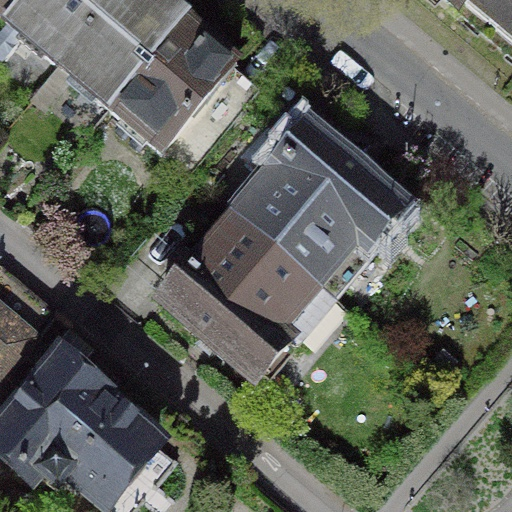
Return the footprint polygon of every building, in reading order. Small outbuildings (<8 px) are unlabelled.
[(7,28),(30,0),(0,0),(0,20),(5,25),(5,26),(7,28)] [(58,71),(117,0),(30,0),(7,28),(10,30),(56,68),(56,69),(58,71)] [(117,0),(58,71),(60,73),(61,72),(107,111),(106,112),(109,114),(184,25),(182,23),(181,23),(159,4),(153,0),(117,0)] [(511,0),(432,0),(460,23),(469,12),(511,48),(511,0)] [(184,25),(109,114),(111,116),(112,115),(157,153),(157,154),(187,179),(261,93),(236,72),(238,70),(233,66),(232,66),(209,47),(187,28),(187,27),(184,25)] [(368,254),(404,212),(357,171),(310,131),(273,174),(274,176),(237,220),(319,290),(357,245),(368,254)] [(319,290),(237,220),(199,265),(197,263),(160,307),(208,347),(255,387),(291,345),(292,346),(293,346),(295,347),(297,347),(299,346),(300,345),(301,344),(336,304),(319,290)] [(28,291),(0,266),(0,386),(59,317),(55,313),(51,317),(38,306),(25,295),(28,291)] [(157,447),(59,363),(32,395),(30,394),(20,406),(10,418),(12,419),(0,432),(0,458),(34,487),(40,480),(58,495),(69,482),(102,511),(157,447)]
